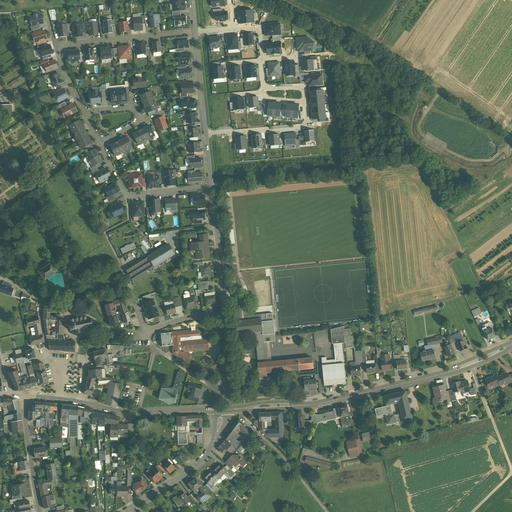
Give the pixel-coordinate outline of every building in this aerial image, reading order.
[(183,0),(173,1),(174,11),(181,11),(184,10),(184,7),(185,7),(185,4),(184,4),(183,0)] [(253,11),(246,12),(247,23),(254,23),(254,20),(254,15),(253,11)] [(227,12),(223,13),(215,13),(215,14),(216,21),(220,21),(220,22),(225,21),(225,20),(228,20),(227,12)] [(238,12),(239,24),(247,23),(246,12),(238,12)] [(40,15),(36,16),(36,15),(33,16),(34,17),(30,18),(32,26),(32,27),(39,25),(41,24),(42,21),(40,15)] [(156,15),(153,15),(153,17),(152,17),(153,17),(149,18),(150,29),(157,28),(157,24),(156,15)] [(181,17),(174,18),(175,27),(179,27),(179,25),(187,24),(186,17),(181,17)] [(141,18),(133,19),(134,31),(142,31),(142,25),(141,18)] [(111,20),(102,21),(104,34),(112,34),(111,25),(111,20)] [(127,22),(119,23),(120,33),(128,32),(127,24),(127,22)] [(88,24),(89,31),(89,36),(97,35),(96,23),(88,24)] [(265,36),(272,35),(281,34),(280,24),(264,25),(265,36)] [(66,25),(57,26),(58,37),(67,36),(67,33),(66,25)] [(81,25),(72,26),(73,38),(82,37),(82,33),(81,25)] [(39,32),(34,34),(34,36),(32,37),(33,40),(34,40),(35,43),(37,43),(45,40),(44,38),(46,37),(44,31),(39,32)] [(244,38),(245,46),(253,45),(252,34),(244,35),(244,38)] [(228,50),(238,50),(238,42),(237,35),(227,36),(228,50)] [(220,37),(209,38),(210,49),(221,48),(220,37)] [(296,39),(297,49),(299,49),(300,52),(304,52),(313,51),(312,42),(308,38),(296,39)] [(189,41),(177,42),(178,49),(185,49),(190,48),(189,41)] [(159,42),(152,43),(153,48),(152,49),(152,50),(153,51),(153,53),(160,52),(160,48),(159,42)] [(271,44),(267,44),(268,55),(281,54),(280,43),(271,44)] [(145,44),(142,45),(142,44),(139,45),(136,45),(137,54),(141,54),(141,55),(145,54),(146,54),(145,48),(145,44)] [(44,47),(39,48),(40,49),(42,57),(50,55),(52,54),(49,45),(44,47)] [(130,46),(118,48),(118,49),(119,58),(119,60),(131,58),(130,46)] [(110,47),(100,48),(101,60),(105,59),(105,60),(106,60),(106,59),(111,59),(111,58),(110,49),(110,47)] [(93,49),(84,50),(85,61),(89,61),(94,60),(93,55),(93,49)] [(78,51),(68,52),(68,59),(72,59),(72,61),(75,61),(75,60),(78,59),(79,59),(78,53),(78,51)] [(190,54),(179,55),(180,64),(188,63),(191,63),(190,54)] [(49,63),(44,65),(47,72),(57,68),(54,61),(49,63)] [(311,61),(302,61),(303,67),(303,71),(313,70),(313,61),(311,61)] [(286,76),(295,75),(294,66),(292,66),(292,62),(285,62),(286,76)] [(279,63),(268,64),(269,69),(269,74),(269,76),(280,75),(279,63)] [(246,67),(247,78),(256,78),(257,78),(256,69),(256,66),(246,67)] [(220,67),(213,68),(214,79),(224,79),(223,74),(224,74),(224,70),(223,70),(223,67),(220,67)] [(230,67),(231,81),(241,80),(240,67),(230,67)] [(187,70),(180,70),(181,79),(193,78),(192,69),(187,70)] [(53,76),(50,78),(52,83),(51,83),(53,87),(56,85),(62,82),(60,79),(61,79),(60,76),(59,76),(59,74),(53,76)] [(323,85),(322,75),(307,76),(304,77),(304,80),(304,83),(308,83),(309,86),(323,85)] [(145,79),(133,80),(134,87),(146,86),(145,79)] [(188,84),(184,85),(185,89),(182,89),(183,94),(194,93),(193,84),(188,84)] [(124,89),(117,90),(118,102),(126,101),(125,96),(125,89),(124,89)] [(61,91),(54,94),(58,102),(67,98),(64,91),(62,90),(61,91)] [(110,90),(110,91),(111,98),(111,103),(118,102),(117,90),(110,90)] [(96,92),(92,92),(93,93),(89,94),(89,95),(88,96),(88,97),(89,98),(90,104),(94,103),(97,103),(101,103),(100,93),(96,93),(96,92)] [(140,96),(141,101),(153,97),(152,94),(151,94),(150,92),(147,93),(140,96)] [(141,101),(140,102),(141,105),(143,104),(144,108),(156,104),(154,99),(153,100),(152,97),(153,97),(141,101)] [(324,97),(311,98),(311,101),(313,101),(313,106),(315,106),(325,105),(324,97)] [(233,99),(234,103),(234,110),(243,110),(244,110),(243,98),(233,99)] [(249,98),(250,108),(258,108),(258,104),(258,98),(249,98)] [(188,100),(182,100),(182,101),(183,109),(195,108),(194,99),(188,100)] [(61,110),(60,111),(64,118),(76,112),(73,104),(65,108),(61,110)] [(156,104),(144,108),(145,111),(146,110),(147,113),(157,110),(156,107),(157,107),(156,104)] [(12,105),(0,106),(1,115),(12,114),(12,105)] [(325,105),(315,106),(313,106),(313,111),(312,111),(312,114),(325,113),(325,105)] [(191,115),(190,115),(186,115),(186,116),(186,120),(187,120),(187,123),(197,122),(196,117),(196,114),(191,115)] [(163,117),(155,120),(159,131),(167,128),(163,117)] [(72,124),(69,126),(70,128),(69,129),(71,132),(72,131),(82,126),(79,121),(78,121),(72,124)] [(82,126),(72,131),(73,133),(72,134),(74,138),(85,132),(83,129),(85,128),(83,125),(82,126)] [(149,126),(144,129),(149,140),(153,138),(152,137),(154,136),(153,133),(150,127),(149,126)] [(144,129),(143,127),(140,129),(141,130),(137,132),(143,143),(147,141),(147,140),(149,139),(149,140),(144,129)] [(196,129),(189,130),(190,138),(199,137),(198,129),(196,129)] [(315,142),(314,130),(304,131),(305,137),(306,143),(315,142)] [(85,132),(74,138),(76,142),(77,142),(78,144),(88,138),(90,138),(88,135),(87,136),(85,132)] [(143,143),(137,132),(132,135),(133,136),(136,141),(137,145),(139,144),(140,144),(143,143)] [(296,134),(285,135),(286,147),(297,146),(296,134)] [(253,149),(262,148),(262,140),(261,135),(252,136),(253,149)] [(279,135),(269,136),(270,146),(280,145),(279,139),(279,135)] [(126,137),(121,140),(127,151),(130,150),(129,149),(132,148),(126,137)] [(246,137),(236,138),(237,149),(247,149),(246,137)] [(78,144),(77,144),(79,147),(80,147),(81,149),(84,147),(89,145),(91,144),(91,143),(90,144),(89,142),(90,141),(88,138),(78,144)] [(121,140),(120,139),(117,140),(118,142),(115,143),(120,155),(125,152),(124,152),(126,151),(126,152),(127,151),(121,140)] [(115,143),(109,146),(111,148),(113,154),(115,156),(117,155),(117,156),(120,155),(115,143)] [(195,144),(188,145),(188,148),(189,148),(190,153),(199,152),(199,146),(199,143),(195,144)] [(88,153),(85,155),(86,158),(88,161),(99,156),(96,149),(94,150),(88,153)] [(99,156),(88,161),(91,167),(95,165),(102,162),(99,156)] [(190,160),(191,168),(202,167),(201,159),(195,159),(190,160)] [(99,172),(96,174),(96,175),(100,183),(104,181),(107,180),(107,179),(110,178),(106,169),(99,172)] [(172,171),(163,172),(164,178),(165,186),(174,185),(173,178),(172,171)] [(195,174),(188,175),(189,183),(203,182),(202,173),(195,174)] [(141,174),(128,175),(129,188),(142,187),(142,179),(141,174)] [(157,176),(147,177),(148,181),(147,181),(147,183),(148,184),(148,188),(158,187),(158,183),(157,176)] [(114,184),(104,189),(106,193),(108,197),(113,195),(116,193),(117,191),(114,184)] [(113,195),(108,197),(106,198),(109,204),(116,200),(113,195)] [(199,196),(194,197),(194,198),(191,198),(191,206),(195,205),(195,206),(205,205),(204,196),(199,196)] [(174,199),(172,199),(171,200),(165,201),(165,207),(166,210),(170,210),(171,211),(171,212),(176,211),(175,200),(174,199)] [(159,200),(149,201),(150,208),(151,215),(156,214),(156,212),(160,212),(160,207),(160,203),(159,204),(159,200)] [(111,208),(109,208),(114,218),(123,213),(121,209),(122,207),(119,203),(111,208)] [(142,203),(132,204),(133,217),(144,216),(143,208),(142,203)] [(204,211),(193,212),(193,216),(193,217),(193,221),(203,220),(205,220),(204,211)] [(208,235),(199,235),(200,243),(209,242),(208,235)] [(200,243),(189,244),(190,251),(195,251),(196,260),(210,258),(209,242),(200,243)] [(128,246),(128,245),(125,246),(125,247),(120,249),(123,254),(135,248),(133,243),(128,246)] [(168,245),(147,258),(153,267),(156,265),(174,254),(168,245)] [(147,258),(146,256),(125,269),(128,273),(133,283),(155,270),(153,267),(147,258)] [(51,263),(38,272),(44,281),(53,275),(57,272),(55,268),(51,263)] [(210,266),(201,267),(202,277),(211,276),(210,266)] [(71,271),(64,273),(67,290),(74,289),(71,271)] [(51,293),(43,281),(40,283),(47,293),(51,293)] [(87,288),(94,290),(96,283),(89,281),(87,288)] [(208,282),(198,283),(199,290),(209,289),(208,282)] [(2,286),(1,286),(0,288),(0,292),(10,296),(12,289),(2,286)] [(215,293),(210,293),(210,296),(205,297),(206,305),(216,303),(215,293)] [(142,297),(144,303),(153,300),(154,301),(155,300),(154,296),(152,297),(151,294),(142,297)] [(189,298),(184,299),(186,309),(197,307),(195,297),(189,298)] [(180,298),(172,300),(172,302),(173,304),(174,308),(182,306),(180,298)] [(123,299),(112,302),(112,304),(113,307),(120,306),(125,304),(123,299)] [(159,316),(154,301),(153,300),(144,303),(142,304),(148,320),(159,316)] [(172,302),(164,304),(167,315),(175,313),(174,308),(173,304),(172,302)] [(113,307),(112,304),(105,306),(108,318),(116,316),(113,307)] [(413,310),(414,315),(438,309),(437,305),(413,310)] [(479,308),(472,312),(474,317),(482,314),(479,308)] [(122,314),(121,314),(124,323),(129,321),(127,313),(122,314)] [(63,314),(56,314),(56,317),(54,317),(54,321),(55,321),(63,322),(63,314)] [(273,314),(261,315),(262,322),(273,321),(273,314)] [(261,315),(248,316),(249,320),(246,321),(243,321),(236,322),(237,335),(255,333),(263,333),(262,322),(261,315)] [(37,316),(25,319),(27,326),(33,325),(39,323),(37,316)] [(80,317),(77,318),(76,318),(77,318),(73,319),(72,318),(72,319),(68,320),(69,325),(68,325),(69,331),(75,330),(76,335),(76,334),(80,334),(81,334),(81,333),(84,333),(85,333),(84,333),(88,332),(89,332),(88,328),(89,327),(89,329),(90,329),(89,327),(92,327),(92,328),(93,328),(92,327),(94,324),(95,325),(95,324),(94,324),(93,322),(94,321),(94,320),(93,321),(91,320),(91,318),(90,318),(90,320),(88,320),(88,319),(87,319),(88,320),(86,320),(85,316),(81,317),(80,317)] [(116,316),(108,318),(111,326),(118,324),(116,316)] [(265,358),(264,342),(263,335),(274,334),(273,321),(262,322),(263,333),(255,333),(258,359),(258,364),(266,363),(265,358)] [(39,323),(33,325),(33,326),(34,325),(36,337),(42,335),(39,323)] [(55,331),(52,331),(52,336),(54,336),(55,336),(55,335),(57,335),(63,335),(62,335),(62,327),(55,327),(55,331)] [(344,327),(331,330),(332,344),(334,344),(342,343),(345,343),(345,337),(344,330),(344,327)] [(487,331),(484,332),(487,340),(492,338),(492,339),(494,338),(495,337),(496,337),(492,329),(487,331)] [(183,332),(171,333),(172,340),(173,346),(173,348),(173,350),(172,350),(173,354),(175,356),(176,355),(177,357),(178,356),(180,358),(180,359),(184,361),(191,366),(195,369),(198,364),(189,357),(188,352),(186,352),(186,349),(205,348),(204,344),(208,344),(207,338),(199,339),(198,332),(189,333),(188,331),(183,332)] [(172,340),(171,333),(160,334),(161,347),(173,346),(172,340)] [(264,342),(269,342),(275,341),(274,334),(263,335),(264,342)] [(36,337),(29,339),(31,345),(31,346),(44,343),(42,335),(36,337)] [(351,336),(345,337),(345,343),(346,349),(354,348),(353,336),(351,336)] [(462,336),(455,339),(456,342),(457,344),(460,343),(460,341),(463,340),(462,336)] [(467,349),(463,340),(460,341),(460,343),(457,344),(460,352),(467,349)] [(50,341),(47,341),(49,351),(63,351),(63,342),(50,341)] [(65,342),(63,342),(63,351),(74,352),(75,342),(65,342)] [(342,343),(334,344),(335,360),(335,364),(344,364),(342,343)] [(450,345),(444,347),(447,353),(446,353),(448,357),(455,354),(451,345),(450,345)] [(29,351),(26,352),(26,354),(27,356),(27,357),(28,360),(35,358),(33,350),(29,351)] [(106,350),(97,352),(99,360),(104,359),(108,358),(106,350)] [(426,352),(420,354),(422,362),(436,358),(434,350),(426,352)] [(362,351),(354,351),(356,363),(356,367),(360,366),(360,362),(363,362),(362,356),(362,351)] [(16,355),(14,355),(14,357),(15,362),(16,364),(19,363),(23,362),(22,358),(21,353),(16,355)] [(313,358),(299,360),(299,363),(300,364),(299,364),(300,370),(314,369),(313,358)] [(326,358),(321,358),(322,366),(335,364),(335,360),(326,361),(326,358)] [(258,364),(260,380),(267,380),(267,373),(300,370),(299,364),(300,364),(299,363),(299,360),(271,362),(266,363),(258,364)] [(385,363),(381,363),(382,370),(386,370),(391,370),(390,361),(385,361),(385,363)] [(398,362),(397,362),(397,364),(398,370),(407,369),(406,361),(398,362)] [(335,364),(322,366),(324,386),(346,384),(344,364),(335,364)] [(375,364),(366,365),(367,374),(376,373),(375,364)] [(356,367),(351,367),(351,376),(357,375),(357,376),(361,376),(360,366),(356,367)] [(97,370),(88,371),(88,377),(87,377),(87,380),(94,379),(97,379),(105,378),(104,369),(97,370)] [(17,371),(8,373),(9,379),(10,378),(11,383),(12,383),(15,392),(22,390),(19,379),(17,371)] [(44,371),(36,373),(37,378),(39,386),(47,384),(46,379),(47,379),(46,375),(45,376),(44,371)] [(35,378),(33,372),(29,374),(27,374),(28,376),(28,377),(31,377),(32,379),(29,380),(31,388),(39,386),(37,378),(35,378)] [(169,388),(167,388),(166,388),(165,388),(165,389),(161,389),(160,392),(158,392),(157,396),(159,396),(158,399),(175,404),(178,393),(183,373),(177,372),(173,389),(169,389),(169,388)] [(502,374),(502,376),(499,377),(498,376),(496,377),(499,385),(504,383),(507,384),(511,382),(508,376),(507,374),(504,373),(502,374)] [(24,377),(19,379),(22,390),(31,388),(29,380),(28,377),(28,376),(24,377)] [(491,379),(490,378),(486,380),(486,381),(486,382),(489,387),(492,386),(495,387),(499,385),(496,377),(495,376),(493,376),(493,377),(491,379)] [(108,389),(104,405),(116,407),(121,385),(113,383),(114,378),(110,378),(108,384),(108,389)] [(94,379),(87,380),(83,394),(91,396),(93,388),(92,388),(93,383),(94,379)] [(316,380),(304,381),(305,389),(305,390),(310,389),(317,388),(316,380)] [(460,383),(462,391),(461,391),(462,394),(470,392),(470,389),(468,381),(460,383)] [(460,382),(452,384),(453,390),(454,393),(461,391),(462,391),(460,383),(460,382)] [(444,386),(433,388),(436,399),(436,402),(437,402),(447,399),(446,396),(445,392),(444,386)] [(200,392),(192,390),(191,395),(190,395),(189,400),(198,402),(200,392)] [(406,391),(396,394),(398,402),(399,406),(409,404),(406,391)] [(392,395),(384,397),(386,405),(387,405),(390,404),(394,404),(392,395)] [(17,400),(8,400),(9,405),(10,411),(13,411),(19,409),(17,400)] [(57,404),(45,403),(45,407),(45,408),(45,412),(49,413),(49,410),(55,410),(55,408),(56,408),(57,404)] [(387,406),(375,409),(377,417),(386,415),(386,416),(393,414),(390,404),(387,405),(387,406)] [(409,404),(399,406),(400,412),(401,412),(410,410),(409,404)] [(78,407),(61,405),(61,414),(69,415),(78,416),(78,407)] [(349,415),(347,409),(348,408),(347,407),(346,406),(344,406),(344,407),(341,408),(341,407),(339,408),(333,410),(334,411),(319,415),(317,423),(340,417),(342,427),(355,424),(354,419),(353,414),(352,414),(349,415)] [(92,409),(84,408),(84,416),(84,423),(88,423),(87,420),(91,420),(92,413),(92,409)] [(410,410),(401,412),(401,414),(403,421),(403,422),(412,419),(410,410)] [(275,420),(276,430),(266,430),(266,432),(267,432),(267,437),(283,437),(282,430),(282,423),(287,423),(286,412),(281,412),(275,413),(271,413),(271,421),(275,420)] [(14,414),(12,415),(13,419),(14,422),(21,420),(20,413),(14,414)] [(271,413),(259,414),(259,421),(260,421),(263,421),(271,421),(271,413)] [(61,414),(60,424),(60,427),(69,427),(69,415),(61,414)] [(386,416),(388,425),(396,422),(403,421),(401,414),(395,415),(394,414),(393,414),(386,416)] [(78,416),(69,415),(69,427),(69,431),(69,436),(69,438),(70,438),(73,438),(78,438),(78,426),(78,416)] [(319,415),(313,415),(311,421),(317,423),(319,415)] [(119,417),(111,416),(110,423),(110,424),(112,424),(111,426),(110,426),(110,437),(115,437),(118,437),(118,434),(118,425),(119,417)] [(193,416),(176,417),(176,424),(177,424),(177,427),(186,427),(186,424),(186,422),(194,422),(193,416)] [(202,416),(193,416),(194,422),(196,422),(196,428),(202,428),(202,416)] [(302,416),(294,416),(295,427),(304,427),(305,427),(304,421),(304,418),(302,416)] [(14,422),(12,422),(13,431),(14,434),(23,433),(21,420),(14,422)] [(241,425),(237,422),(231,429),(237,433),(240,429),(240,430),(243,427),(241,425)] [(127,425),(118,425),(118,434),(127,435),(127,425)] [(186,427),(177,427),(177,445),(187,445),(186,440),(187,440),(186,435),(186,427)] [(249,432),(243,427),(240,430),(246,435),(249,432)] [(237,433),(231,429),(224,438),(226,440),(229,438),(232,436),(234,437),(237,433)] [(244,438),(243,439),(247,443),(253,436),(249,432),(246,435),(244,438)] [(370,432),(361,434),(363,442),(368,441),(368,440),(372,439),(370,432)] [(240,442),(234,437),(232,436),(229,438),(226,440),(236,449),(238,445),(239,444),(240,443),(240,442)] [(55,439),(49,439),(49,448),(62,447),(61,442),(61,439),(55,439)] [(236,449),(226,440),(217,449),(223,454),(227,450),(229,452),(232,452),(236,449)] [(355,440),(347,442),(350,453),(358,452),(355,440)] [(239,444),(238,445),(236,449),(240,452),(244,447),(240,443),(239,444)] [(46,448),(33,449),(35,458),(42,457),(47,456),(46,448)] [(187,460),(181,453),(175,459),(181,466),(187,460)] [(239,456),(232,456),(232,457),(229,460),(234,465),(236,467),(239,463),(243,467),(247,463),(239,456)] [(331,464),(306,457),(305,462),(330,468),(331,464)] [(234,465),(229,460),(225,464),(230,469),(234,465)] [(28,461),(20,462),(21,467),(21,469),(21,470),(21,471),(22,471),(29,470),(28,461)] [(174,468),(167,461),(162,466),(166,470),(169,474),(174,468)] [(54,463),(45,465),(48,481),(51,480),(57,479),(55,465),(54,463)] [(228,471),(221,464),(213,472),(219,479),(220,479),(226,473),(228,471)] [(159,472),(155,468),(151,472),(159,480),(161,478),(160,477),(162,475),(159,472)] [(235,473),(230,469),(228,471),(226,473),(230,478),(235,473)] [(212,471),(204,479),(208,483),(211,486),(213,485),(219,479),(213,472),(212,471)] [(159,480),(151,472),(147,475),(154,483),(156,481),(157,482),(159,480)] [(199,481),(198,482),(196,479),(188,484),(190,487),(189,488),(191,490),(192,490),(193,492),(195,490),(198,488),(202,485),(199,481)] [(145,483),(143,480),(143,481),(142,480),(136,483),(141,490),(146,486),(145,484),(145,483)] [(45,486),(44,483),(39,484),(41,496),(47,495),(45,486)] [(136,483),(134,485),(135,488),(133,490),(136,495),(142,491),(141,490),(136,483)] [(213,485),(211,486),(208,483),(206,485),(213,493),(217,490),(213,485)] [(19,485),(12,486),(10,487),(12,497),(14,496),(14,497),(21,495),(27,494),(25,484),(19,485)] [(213,493),(206,485),(204,487),(206,491),(209,495),(210,497),(213,493)] [(123,487),(120,487),(117,487),(116,487),(116,496),(120,496),(123,496),(126,496),(126,497),(127,497),(127,496),(127,492),(127,487),(124,487),(123,487)] [(202,494),(197,498),(200,502),(209,495),(206,491),(202,494)] [(178,497),(177,498),(181,505),(182,506),(189,501),(187,497),(184,493),(178,497)] [(196,502),(190,495),(187,497),(189,501),(192,505),(196,502)] [(181,505),(177,498),(178,497),(177,496),(172,499),(178,508),(181,505)] [(46,499),(42,500),(44,509),(51,507),(50,506),(49,501),(47,502),(47,500),(46,499)] [(23,502),(18,502),(18,503),(19,509),(29,507),(28,501),(23,502)]
